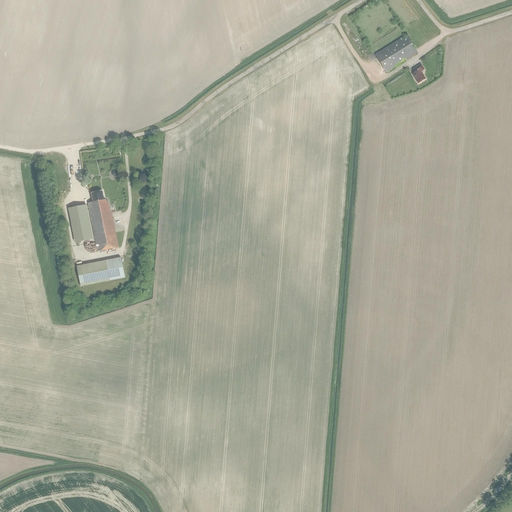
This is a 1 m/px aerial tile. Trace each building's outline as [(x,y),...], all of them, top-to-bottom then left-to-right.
[(418,54),(406,36),(375,55),(386,73),(418,54)] [(424,70),(421,65),(414,70),(416,73),(413,74),(418,84),(426,79),(423,75),(421,73),(422,73),(421,72),(424,70)] [(143,161),(147,161),(147,149),(143,150),(143,155),(137,156),(137,159),(130,160),(130,164),(143,164),(143,161)] [(122,160),(112,162),(115,174),(123,172),(123,174),(129,173),(127,166),(129,166),(128,161),(122,162),(122,160)] [(93,239),(87,205),(69,209),(76,243),(93,239)] [(121,258),(77,267),(81,286),(125,277),(121,258)]
